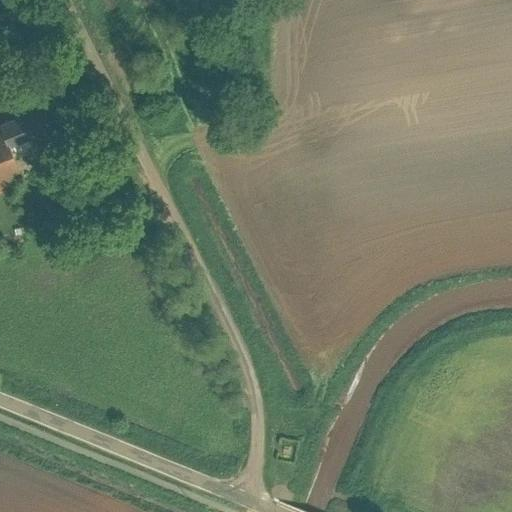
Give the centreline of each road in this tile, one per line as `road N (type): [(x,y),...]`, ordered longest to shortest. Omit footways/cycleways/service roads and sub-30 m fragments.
road 1 (unclassified): [(67,0),(234,327),(256,388),(251,497)]
road 2 (tertiary): [(0,396),(251,497)]
